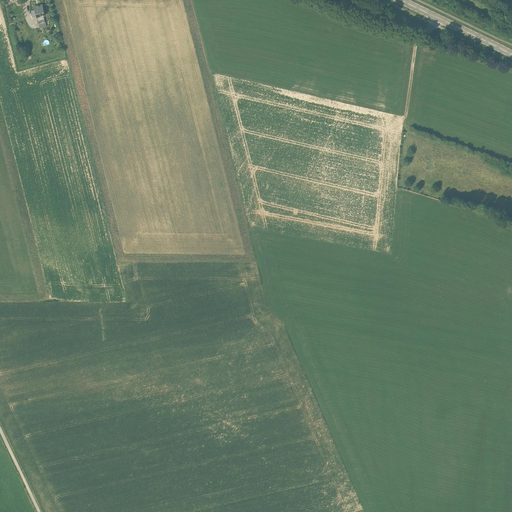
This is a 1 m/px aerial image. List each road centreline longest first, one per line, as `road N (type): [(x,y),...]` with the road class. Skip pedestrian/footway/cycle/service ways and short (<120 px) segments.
road 1 (secondary): [(511,55),(398,0)]
road 2 (track): [(422,148),(404,125),(417,33)]
